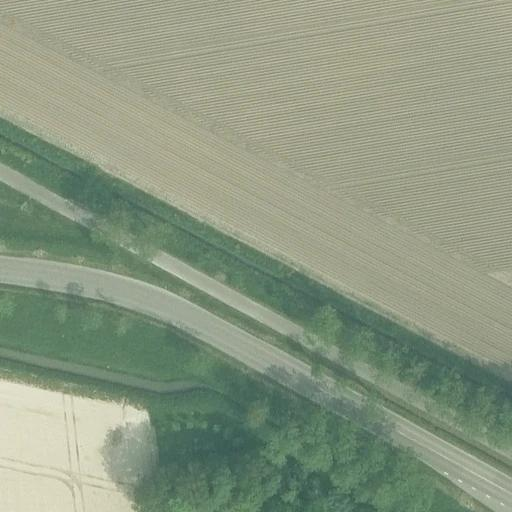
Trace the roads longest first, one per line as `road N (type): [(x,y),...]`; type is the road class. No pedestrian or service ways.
road 1 (unclassified): [(511,452),(0,173)]
road 2 (tertiary): [(511,496),(176,311),(110,288),(0,271)]
